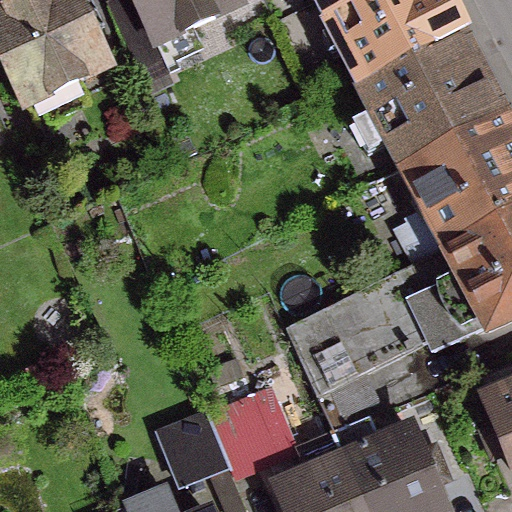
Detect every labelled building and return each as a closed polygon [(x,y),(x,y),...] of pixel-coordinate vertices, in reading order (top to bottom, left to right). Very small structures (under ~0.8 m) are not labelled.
[(70,0),(28,0),(0,13),(0,69),(20,110),(104,70),(70,0)] [(165,79),(158,63),(150,48),(235,9),(230,0),(126,0),(104,11),(142,90),(165,79)] [(318,0),(309,5),(355,91),(458,39),(454,23),(449,12),(438,1),(434,3),(432,0),(318,0)] [(458,39),(355,91),(398,172),(497,121),(456,43),(459,41),(458,39)] [(511,148),(497,121),(398,172),(441,253),(511,215),(511,148)] [(511,215),(441,253),(395,274),(430,351),(475,319),(484,334),(511,321),(511,215)] [(445,386),(430,351),(395,274),(287,328),(330,432),(371,416),(445,386)] [(488,460),(504,454),(511,473),(511,383),(507,370),(475,383),(493,428),(478,435),(488,460)] [(273,386),(208,412),(231,469),(235,482),(299,456),(295,446),(297,446),(273,386)] [(180,489),(231,469),(208,412),(206,407),(156,427),(180,489)] [(377,431),(371,416),(330,432),(362,511),(455,511),(416,415),(377,431)] [(302,463),(268,477),(282,511),(362,511),(330,432),(297,446),(295,446),(299,456),(302,463)] [(151,511),(148,503),(125,511),(151,511)]
